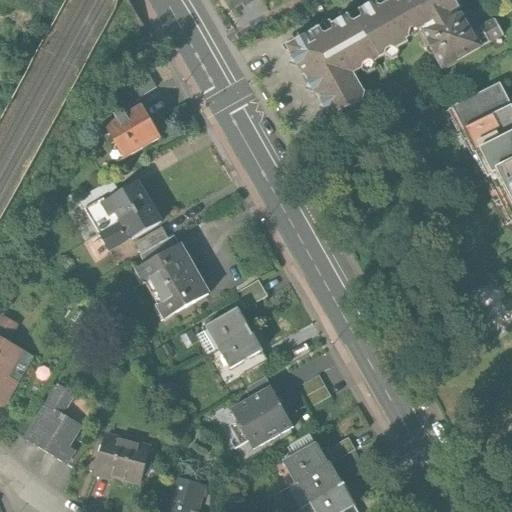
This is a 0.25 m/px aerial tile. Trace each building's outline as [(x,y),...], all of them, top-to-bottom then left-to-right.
[(306,78),(330,120),(368,103),(354,77),(408,46),(406,42),(422,33),(423,34),(421,39),(424,43),(428,44),(437,58),(435,62),(438,67),(441,67),(443,70),(504,36),(495,21),(473,33),(454,0),(387,0),(388,1),(387,4),(381,8),(378,7),(377,6),(360,15),(361,17),(361,19),(354,24),(351,23),(349,18),(332,28),(330,25),(288,49),(304,78),(306,78)] [(157,87),(143,64),(122,77),(127,86),(134,97),(136,100),(157,87)] [(134,97),(127,86),(105,100),(112,111),(134,97)] [(511,121),(495,88),(454,109),(490,179),(494,177),(511,213),(511,121)] [(160,141),(141,107),(106,126),(124,160),(160,141)] [(80,200),(85,209),(118,190),(113,181),(80,200)] [(139,185),(108,203),(102,206),(109,218),(115,215),(119,223),(150,205),(139,185)] [(161,225),(150,205),(119,223),(124,230),(131,242),(161,225)] [(134,243),(141,255),(168,240),(161,228),(134,243)] [(124,230),(102,243),(109,255),(131,242),(124,230)] [(139,256),(144,265),(179,246),(174,237),(168,240),(141,255),(139,256)] [(208,297),(194,271),(179,246),(144,265),(133,271),(148,297),(162,323),(208,297)] [(268,296),(259,280),(236,293),(241,300),(233,305),(236,310),(238,314),(268,296)] [(204,329),(217,350),(249,331),(238,314),(236,310),(204,329)] [(1,319),(0,320),(0,339),(6,343),(15,327),(1,319)] [(261,352),(249,331),(217,350),(229,371),(237,367),(261,352)] [(198,342),(192,332),(182,338),(188,348),(198,342)] [(6,343),(0,339),(0,408),(14,384),(8,380),(24,353),(6,343)] [(267,362),(261,352),(237,367),(243,377),(267,362)] [(59,388),(26,441),(62,463),(76,441),(83,430),(64,418),(76,399),(59,388)] [(289,420),(271,389),(231,412),(249,443),(289,420)] [(105,438),(96,473),(141,485),(150,450),(105,438)] [(356,452),(349,440),(329,451),(337,463),(356,452)] [(84,447),(76,441),(62,463),(71,469),(84,447)] [(327,465),(316,445),(283,463),(295,484),(298,482),(327,465)] [(330,464),(327,465),(298,482),(311,506),(343,488),(330,464)] [(197,511),(204,489),(173,481),(163,511),(197,511)] [(347,511),(355,508),(343,488),(311,506),(310,506),(313,511),(347,511)]
